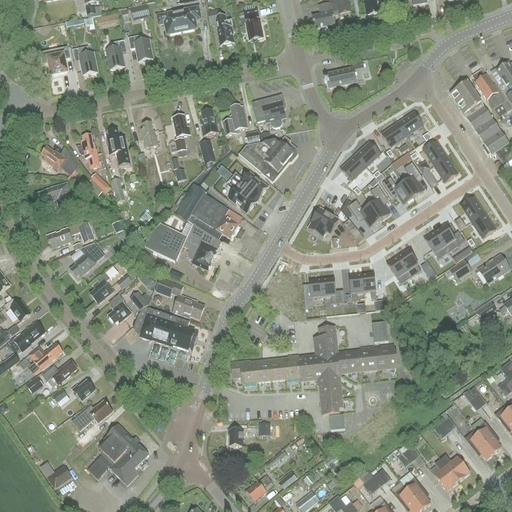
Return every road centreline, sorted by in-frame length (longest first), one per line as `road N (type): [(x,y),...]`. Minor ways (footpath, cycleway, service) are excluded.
road 1 (unclassified): [(196,422),(145,405),(20,258),(6,220),(0,130)]
road 2 (residential): [(19,98),(52,111),(301,62)]
road 3 (residential): [(275,247),(301,260),(366,254),(484,175)]
road 4 (tertiary): [(196,422),(228,316),(275,247)]
road 5 (residential): [(301,62),(430,35)]
road 6 (tertiary): [(275,247),(337,135)]
road 7 (tertiary): [(417,82),(447,44),(511,15)]
